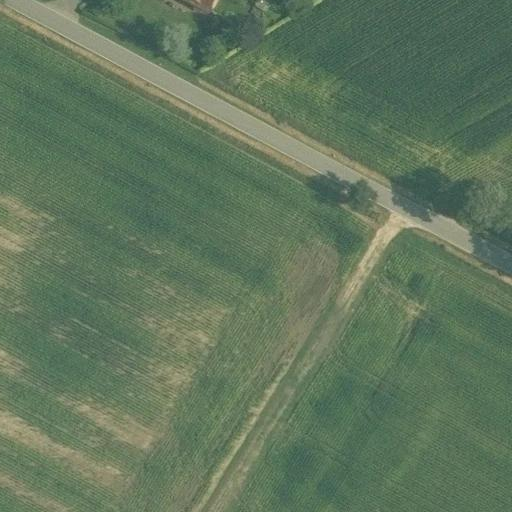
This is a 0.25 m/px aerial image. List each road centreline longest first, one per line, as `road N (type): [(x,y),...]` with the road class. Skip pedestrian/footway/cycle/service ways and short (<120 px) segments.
road 1 (tertiary): [(13,0),(511,266)]
road 2 (track): [(409,212),(390,227),(214,511)]
